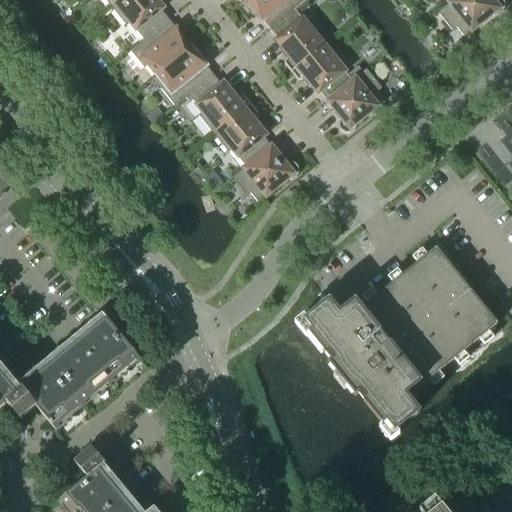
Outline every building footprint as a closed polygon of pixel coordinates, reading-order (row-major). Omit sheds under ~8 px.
[(104,0),(111,8),(120,0),(104,0)] [(130,51),(130,52),(169,21),(161,11),(163,9),(155,0),(120,0),(111,8),(126,27),(129,24),(143,41),(130,51)] [(255,13),(269,31),(307,0),(250,0),(243,6),(250,14),(254,14),(255,13)] [(284,65),(290,73),(327,43),(313,25),(309,28),(295,11),(308,0),(307,0),(269,31),(277,40),(275,42),(288,58),(285,60),(284,65)] [(437,13),(438,14),(454,0),(449,0),(451,2),(437,13)] [(454,0),(438,14),(452,32),(456,29),(464,38),(493,15),(495,15),(497,15),(500,14),(502,13),(503,11),(504,10),(504,8),(504,7),(504,6),(504,5),(504,3),(503,1),(501,0),(454,0)] [(148,66),(156,76),(195,45),(188,37),(184,38),(183,39),(169,21),(130,52),(144,69),(148,66)] [(319,93),(327,103),(366,71),(352,82),(338,65),(342,62),(327,43),(290,73),(297,81),(302,81),(304,79),(317,95),(319,93)] [(161,90),(174,107),(213,76),(199,58),(199,57),(201,53),(195,45),(156,76),(164,87),(161,90)] [(366,71),(327,103),(340,119),(339,120),(339,122),(338,123),(338,125),(338,126),(338,128),(339,129),(339,131),(341,133),(342,134),(343,134),(345,135),(347,135),(349,135),(350,134),(352,133),(353,132),(354,131),(355,130),(355,129),(356,127),(356,125),(385,102),(377,92),(381,89),(366,71)] [(198,117),(213,135),(250,106),(243,97),(239,98),(236,100),(223,84),(221,85),(213,76),(174,107),(175,108),(188,97),(202,114),(198,117)] [(232,179),(271,148),(263,138),(266,136),(253,120),(255,118),(257,114),(250,106),(213,135),(228,154),(232,151),(245,168),(232,179)] [(271,148),(232,179),(247,197),(250,194),(258,204),(287,181),(289,181),(292,181),(294,180),(295,179),(296,178),(297,177),(298,175),(298,174),(299,172),(299,171),(298,170),(298,169),(297,167),(296,165),(294,164),(291,163),(289,163),(287,163),(285,164),(271,148)] [(0,195),(15,183),(0,165),(0,195)] [(31,234),(49,256),(65,243),(46,221),(31,234)] [(54,262),(73,285),(88,272),(70,249),(54,262)] [(329,301),(304,321),(312,331),(308,334),(326,356),(327,355),(332,362),(328,365),(355,397),(358,394),(364,401),(363,402),(383,426),(386,423),(394,433),(419,413),(405,396),(418,385),(420,387),(497,325),(436,249),(361,309),(355,302),(347,308),(340,314),(329,301)] [(78,291),(96,313),(112,300),(93,278),(78,291)] [(36,408),(56,432),(140,361),(102,315),(18,386),(0,364),(0,411),(7,406),(20,421),(36,408)] [(143,511),(138,506),(142,503),(120,476),(116,479),(104,465),(104,464),(91,448),(74,463),(87,478),(58,502),(65,511),(143,511)]
